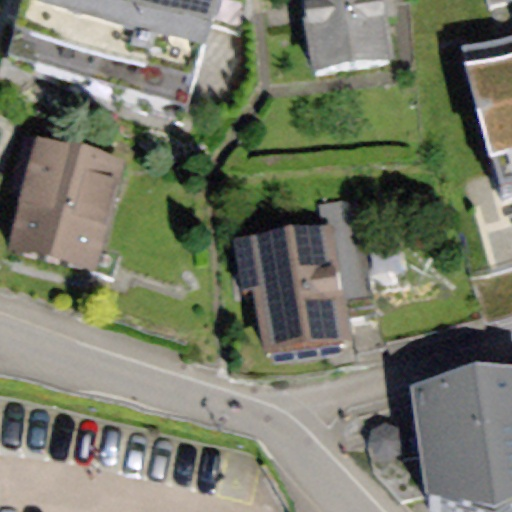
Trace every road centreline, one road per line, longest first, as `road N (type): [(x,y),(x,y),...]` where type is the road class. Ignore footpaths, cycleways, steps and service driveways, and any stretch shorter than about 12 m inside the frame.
road 1 (unclassified): [(273,434),(219,408),(0,341)]
road 2 (residential): [(511,351),(332,390),(273,434)]
